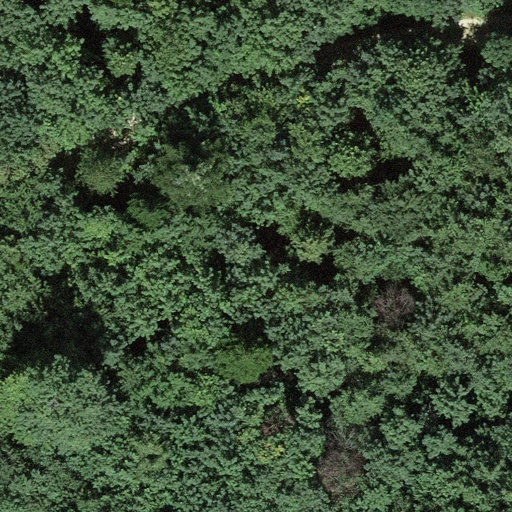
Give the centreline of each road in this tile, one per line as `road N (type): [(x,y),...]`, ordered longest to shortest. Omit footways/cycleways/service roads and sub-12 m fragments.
road 1 (track): [(511,31),(370,50),(250,82),(0,195)]
road 2 (track): [(398,511),(511,432)]
